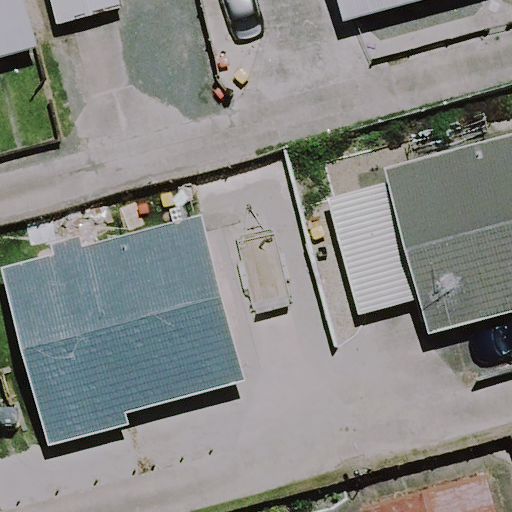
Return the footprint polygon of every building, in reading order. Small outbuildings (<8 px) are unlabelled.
[(0,0),(0,66),(30,58),(13,0),(0,0)] [(117,16),(112,0),(43,0),(53,34),(117,16)] [(450,0),(324,0),(333,32),(450,0)] [(511,326),(511,145),(377,175),(380,190),(319,203),(345,325),(413,311),(420,346),(511,326)] [(228,400),(182,225),(0,272),(0,310),(37,450),(228,400)] [(490,511),(482,482),(380,511),(490,511)]
